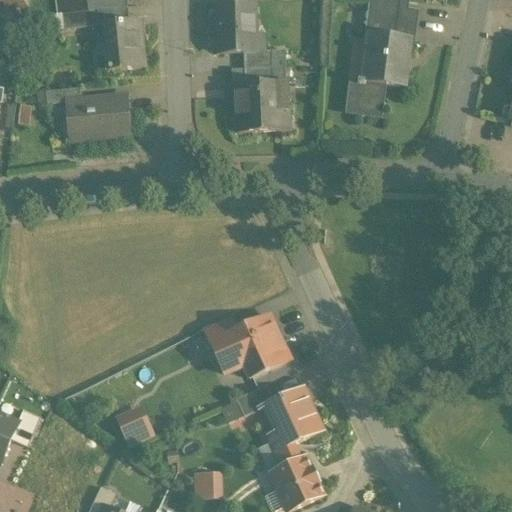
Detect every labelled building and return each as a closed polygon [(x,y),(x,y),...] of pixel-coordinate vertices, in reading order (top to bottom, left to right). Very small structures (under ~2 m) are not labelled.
[(7,0),(7,2),(6,8),(29,11),(30,0),(7,0)] [(126,0),(62,0),(55,1),(57,19),(61,18),(89,14),(128,10),(126,0)] [(405,4),(374,0),(370,0),(365,40),(371,41),(371,39),(391,42),(393,29),(413,31),(414,18),(404,17),(405,4)] [(254,39),(254,9),(218,10),(219,57),(244,57),(251,57),(251,55),(250,39),(254,39)] [(89,14),(61,18),(63,33),(98,30),(98,28),(104,28),(129,25),(128,10),(89,14)] [(129,25),(104,28),(109,75),(143,71),(139,24),(129,25)] [(413,31),(393,29),(391,42),(411,44),(413,31)] [(391,42),(371,39),(371,41),(365,85),(356,84),(355,88),(359,89),(355,116),(347,115),(347,116),(381,121),(385,89),(405,92),(411,44),(391,42)] [(285,54),(251,55),(251,57),(244,57),(244,73),(285,71),(285,54)] [(285,71),(244,73),(245,88),(276,87),(276,89),(286,89),(288,89),(288,88),(286,87),(285,71)] [(245,88),(236,89),(237,136),(288,134),(286,89),(276,89),(276,87),(245,88)] [(81,92),(46,95),(47,108),(67,106),(66,105),(83,104),(81,92)] [(83,104),(66,105),(67,106),(70,144),(131,138),(127,99),(83,104)] [(270,319),(237,334),(230,320),(201,333),(213,359),(217,358),(225,377),(244,369),(249,382),(290,363),(270,319)] [(422,389),(416,378),(400,388),(407,399),(422,389)] [(266,389),(236,402),(244,420),(258,413),(258,412),(273,404),(266,389)] [(323,435),(302,391),(273,404),(258,412),(258,413),(263,411),(274,436),(271,437),(270,438),(278,455),(292,449),(323,435)] [(41,422),(23,414),(18,426),(19,427),(11,444),(28,451),(41,422)] [(18,426),(0,418),(0,467),(0,468),(11,444),(19,427),(18,426)] [(147,423),(122,434),(129,451),(155,439),(147,423)] [(299,463),(292,449),(278,455),(284,470),(270,476),(286,511),(297,511),(314,504),(324,500),(317,487),(320,486),(314,473),(311,474),(305,460),(299,463)] [(199,503),(228,501),(227,473),(198,474),(199,503)]
